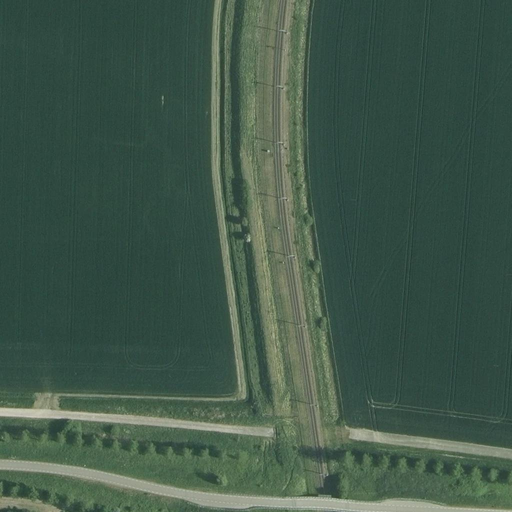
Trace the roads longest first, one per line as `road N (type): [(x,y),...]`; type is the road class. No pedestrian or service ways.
road 1 (unclassified): [(438,511),(237,500),(0,466)]
road 2 (unclassified): [(0,411),(274,432)]
road 3 (unclassified): [(511,455),(350,434)]
